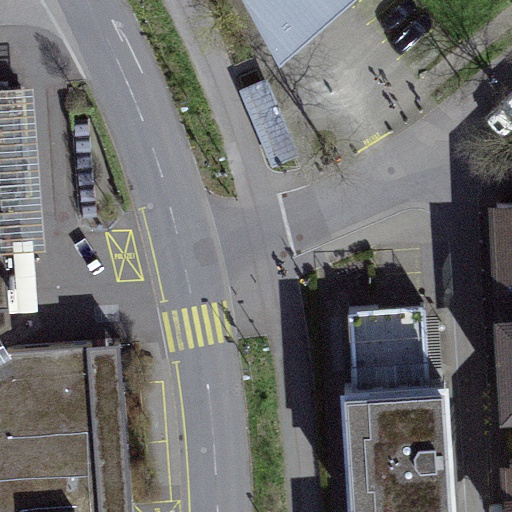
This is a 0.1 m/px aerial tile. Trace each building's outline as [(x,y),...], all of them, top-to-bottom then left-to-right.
[(260,0),(281,37),(317,4),(321,0),(260,0)] [(0,511),(134,511),(122,340),(107,341),(14,347),(13,331),(0,152),(0,511)] [(511,198),(500,199),(505,286),(511,285),(511,198)] [(359,497),(454,490),(449,411),(446,369),(434,369),(429,295),(355,300),(360,372),(350,373),(359,497)] [(444,511),(443,493),(365,498),(365,511),(444,511)]
